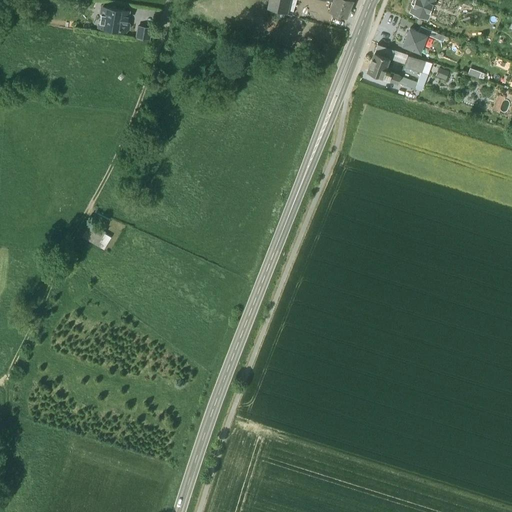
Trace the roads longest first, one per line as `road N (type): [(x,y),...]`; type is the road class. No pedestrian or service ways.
road 1 (primary): [(179,511),(372,0)]
road 2 (track): [(158,46),(122,146),(7,381),(4,511)]
